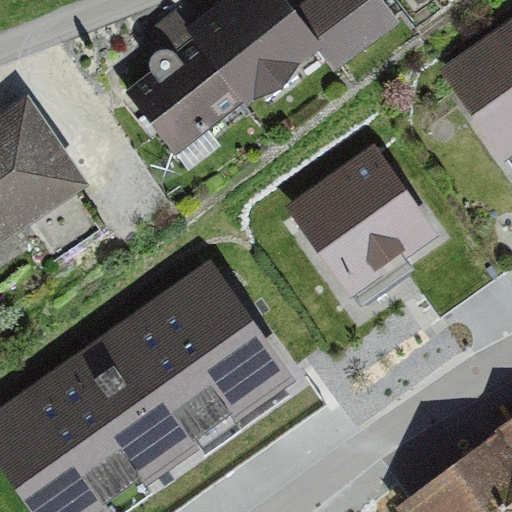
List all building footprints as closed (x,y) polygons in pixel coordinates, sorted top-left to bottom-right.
[(395,21),(379,0),(302,0),(285,12),(331,71),(395,21)] [(122,88),(170,154),(243,99),(239,95),(265,74),(229,26),(201,48),(191,37),(172,51),(159,48),(149,51),(143,60),(144,70),(122,88)] [(511,32),(454,75),(510,152),(511,150),(511,32)] [(0,240),(82,182),(21,95),(0,109),(0,240)] [(380,163),(304,220),(355,287),(431,230),(380,163)] [(92,511),(288,373),(209,262),(0,410),(0,454),(41,511),(92,511)] [(511,511),(511,424),(400,505),(405,511),(511,511)]
